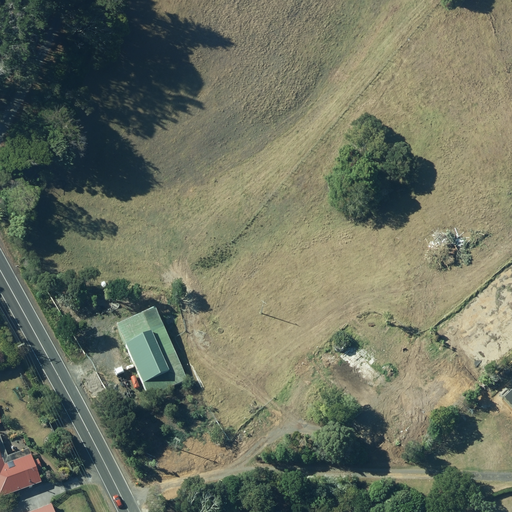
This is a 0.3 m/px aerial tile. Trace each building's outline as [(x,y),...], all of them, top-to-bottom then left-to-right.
[(188,383),(157,310),(117,327),(148,400),(188,383)] [(328,349),(312,364),(359,411),(385,385),(359,358),(364,353),(354,342),(337,358),(328,349)] [(418,392),(441,418),(452,408),(455,412),(478,391),(451,362),(418,392)] [(412,428),(393,405),(355,438),(375,460),(412,428)] [(10,460),(0,432),(0,501),(43,487),(31,453),(10,460)]
